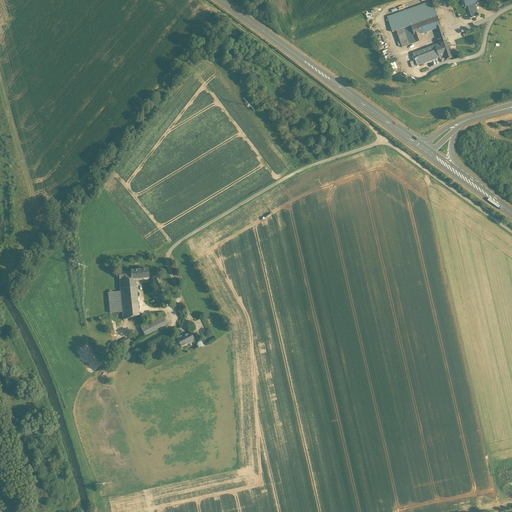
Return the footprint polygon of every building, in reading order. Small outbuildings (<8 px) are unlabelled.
[(478,0),(463,0),(465,3),(466,2),(470,14),(477,12),(478,11),(475,3),(479,2),(478,0)] [(433,1),(387,17),(392,32),(396,31),(404,28),(420,22),(438,16),(433,1)] [(438,16),(420,22),(404,28),(396,31),(402,47),(422,40),(420,35),(437,29),(442,27),(438,16)] [(442,27),(437,29),(438,32),(437,32),(438,35),(439,35),(440,37),(440,39),(445,37),(444,35),(442,27)] [(440,39),(437,40),(439,44),(435,45),(439,58),(441,57),(446,55),(447,59),(452,58),(445,37),(440,39)] [(435,45),(413,53),(417,66),(439,58),(435,45)] [(151,269),(121,272),(123,292),(109,293),(111,314),(124,313),(125,320),(143,318),(140,281),(152,279),(151,269)] [(153,277),(154,282),(158,282),(160,292),(165,291),(164,286),(162,286),(161,281),(159,282),(158,276),(153,277)] [(165,316),(142,328),(147,338),(170,325),(165,316)] [(192,333),(183,337),(186,346),(196,342),(192,333)] [(130,337),(120,341),(123,349),(133,345),(130,337)]
